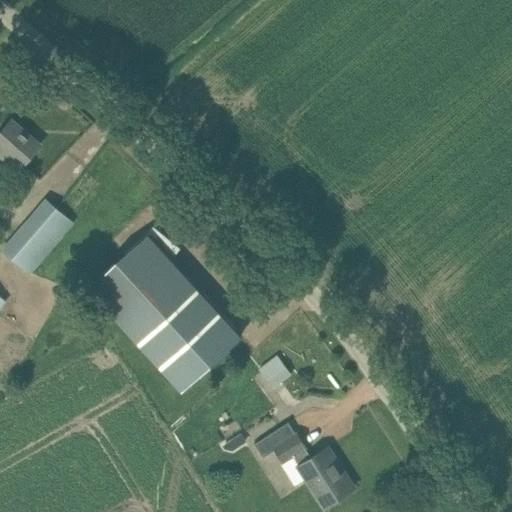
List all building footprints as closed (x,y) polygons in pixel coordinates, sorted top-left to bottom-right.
[(0,158),(2,160),(7,153),(22,165),(41,144),(40,143),(39,144),(23,131),(24,130),(12,119),(0,132),(0,158)] [(63,225),(68,229),(75,221),(48,198),(2,249),(25,269),(63,225)] [(90,288),(181,389),(242,334),(172,257),(181,246),(161,230),(138,251),(135,247),(90,288)] [(276,356),(260,368),(274,386),(290,374),(276,356)] [(255,443),(264,456),(275,449),(284,463),(295,456),(299,463),(296,465),(324,507),(351,489),(334,463),(338,461),(328,446),(311,457),(305,447),(306,446),(297,433),(296,433),(289,421),(255,443)] [(241,432),(223,444),(225,448),(233,449),(247,441),(241,432)]
